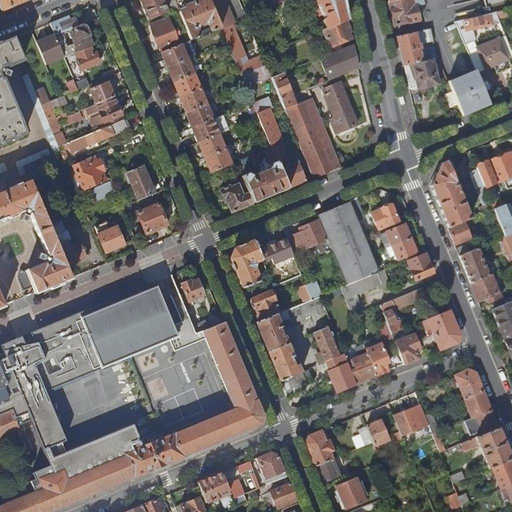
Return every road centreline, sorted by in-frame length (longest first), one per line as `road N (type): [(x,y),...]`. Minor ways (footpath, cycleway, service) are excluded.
road 1 (residential): [(106,0),(204,241)]
road 2 (residential): [(0,326),(204,241)]
road 3 (residential): [(282,430),(80,511)]
road 4 (residential): [(482,350),(282,430)]
road 5 (residential): [(402,158),(204,241)]
road 6 (residential): [(402,158),(482,350)]
road 7 (residential): [(204,241),(282,430)]
road 8 (residential): [(364,0),(402,158)]
